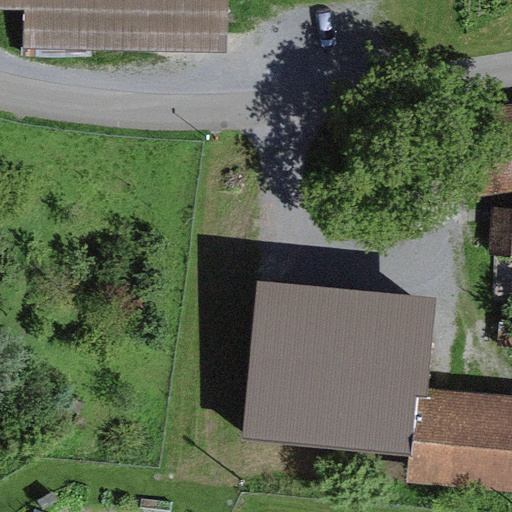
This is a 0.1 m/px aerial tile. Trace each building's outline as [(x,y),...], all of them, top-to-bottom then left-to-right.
[(37,45),(235,48),(235,0),(0,0),(0,7),(38,8),(37,45)] [(511,110),(473,117),(486,195),(511,190),(511,110)] [(435,198),(346,200),(346,238),(436,236),(435,198)] [(511,210),(506,210),(502,251),(511,251),(511,210)] [(269,275),(254,428),(427,445),(442,292),(269,275)] [(511,398),(433,391),(427,445),(425,481),(511,488),(511,398)]
